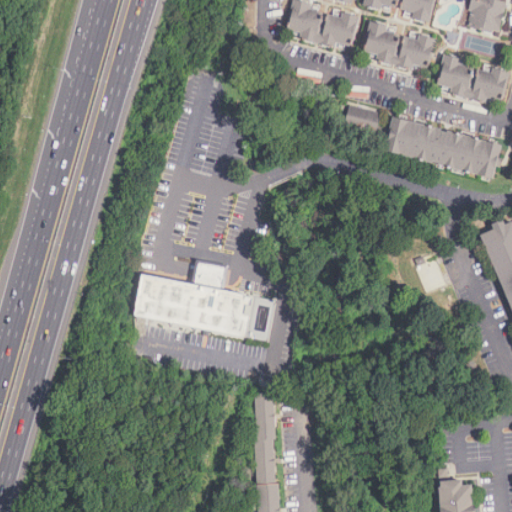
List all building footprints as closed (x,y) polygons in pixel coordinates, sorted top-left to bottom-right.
[(351,50),(359,17),(342,13),(341,18),(324,14),(325,8),(294,0),(286,35),(351,50)] [(430,24),(436,0),(365,0),(364,7),(430,24)] [(472,0),(466,26),(498,34),(505,0),(472,0)] [(428,73),(437,38),(371,22),(362,57),(428,73)] [(510,71),(445,56),(437,90),(502,105),(510,71)] [(384,114),(350,106),(344,127),(379,136),(384,114)] [(499,141),(389,115),(381,149),(491,176),(499,141)] [(511,304),(511,221),(511,219),(489,229),(491,232),(483,236),(511,304)] [(223,277),(224,267),(201,263),(200,273),(223,277)] [(142,273),(134,315),(247,335),(255,297),(142,273)] [(258,511),(279,511),(276,391),(255,392),(258,511)] [(439,511),(473,511),(471,481),(461,482),(460,476),(437,478),(439,511)]
